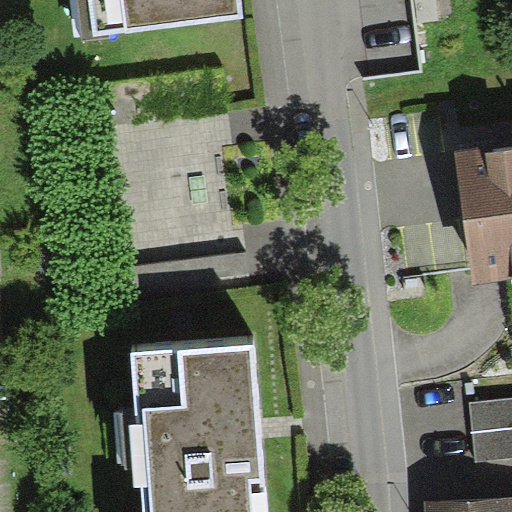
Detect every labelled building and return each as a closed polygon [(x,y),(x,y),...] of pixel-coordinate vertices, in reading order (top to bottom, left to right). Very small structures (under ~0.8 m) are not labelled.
[(99,0),(105,40),(227,25),(223,0),(99,0)] [(511,280),(511,157),(455,165),(470,286),(511,280)] [(260,511),(245,334),(134,344),(148,511),(260,511)] [(511,470),(511,402),(474,404),(477,473),(511,470)] [(511,511),(511,496),(423,503),(423,511),(511,511)]
